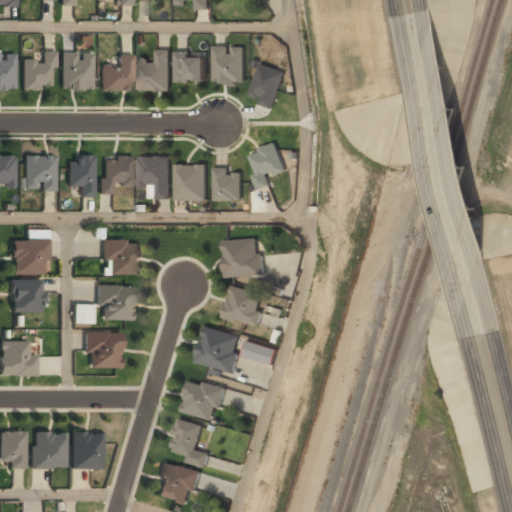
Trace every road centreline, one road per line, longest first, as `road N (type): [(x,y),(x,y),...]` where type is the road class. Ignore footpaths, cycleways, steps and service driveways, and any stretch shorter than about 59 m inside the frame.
road 1 (secondary): [(480,338),(416,59)]
road 2 (residential): [(118,511),(188,282)]
road 3 (residential): [(0,123),(218,124)]
road 4 (residential): [(0,402),(151,403)]
road 5 (secondary): [(511,477),(480,338)]
